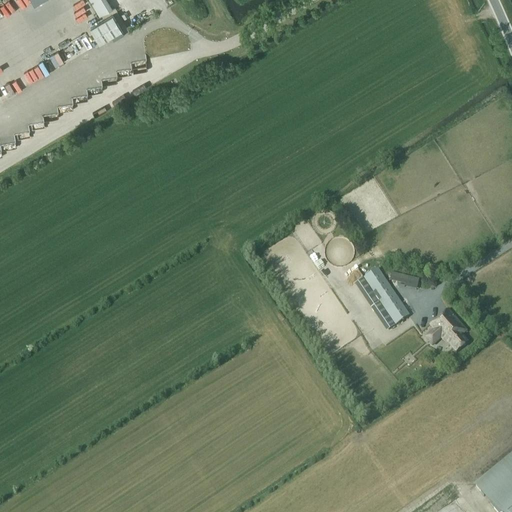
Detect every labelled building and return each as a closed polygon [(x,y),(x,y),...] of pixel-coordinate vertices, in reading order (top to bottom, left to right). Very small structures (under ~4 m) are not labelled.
[(91,0),(100,17),(114,9),(109,0),(91,0)] [(112,14),(90,27),(99,43),(122,30),(112,14)] [(410,316),(378,269),(364,278),(367,283),(373,293),(379,302),(396,326),(410,316)] [(390,281),(417,288),(419,280),(392,273),(390,281)] [(466,331),(448,310),(429,326),(433,330),(424,338),(432,347),(441,339),(444,342),(445,340),(456,353),(467,344),(461,336),(466,331)] [(511,511),(511,454),(474,485),(495,511),(511,511)]
